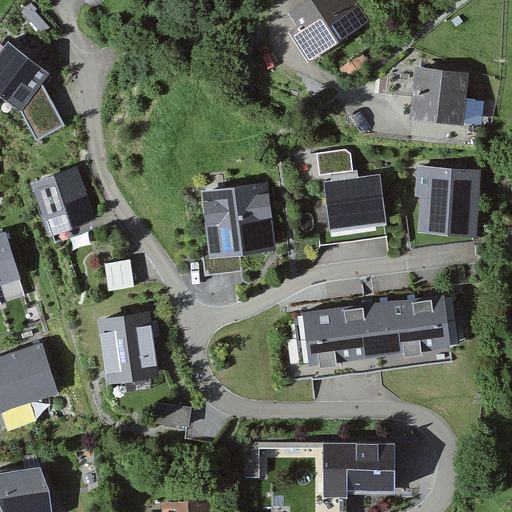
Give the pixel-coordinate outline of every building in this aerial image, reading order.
[(303,0),(289,10),(298,23),(291,27),(313,60),(372,20),(358,0),(303,0)] [(0,90),(27,109),(39,143),(72,128),(48,82),(53,72),(11,40),(0,55),(0,90)] [(410,52),(390,69),(388,79),(387,91),(415,95),(413,112),(480,120),(485,87),(464,84),(465,73),(415,67),(417,53),(410,52)] [(340,68),(346,75),(347,76),(367,61),(361,53),(340,68)] [(331,178),(323,179),(329,228),(388,221),(381,170),(359,173),(359,168),(354,169),(352,152),(345,148),(318,151),(321,173),(330,171),(331,178)] [(482,166),(418,161),(416,191),(421,191),(419,225),(478,229),(482,166)] [(99,223),(81,169),(35,184),(53,239),(99,223)] [(268,182),(203,191),(210,243),(200,245),(202,259),(204,276),(241,271),(243,271),(241,252),(277,247),(268,182)] [(6,224),(0,226),(0,280),(22,274),(6,224)] [(131,259),(106,262),(109,287),(134,284),(131,259)] [(296,345),(279,347),(283,383),(313,380),(381,372),(453,363),(450,336),(458,335),(453,293),(444,294),(443,291),(303,307),(303,310),(292,312),(292,313),(296,345)] [(149,309),(98,315),(106,380),(157,374),(149,309)] [(63,393),(47,345),(0,360),(0,397),(5,412),(63,393)] [(192,405),(157,399),(154,420),(188,425),(192,405)] [(393,437),(323,439),(324,493),(394,492),(393,442),(393,437)] [(56,511),(42,455),(0,468),(0,491),(5,511),(56,511)] [(165,511),(218,511),(218,502),(165,504),(165,511)]
